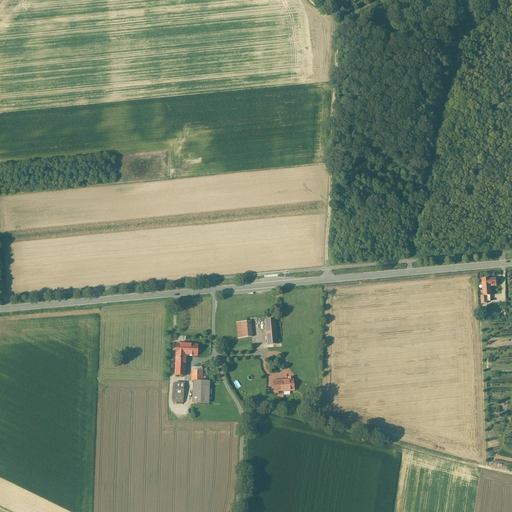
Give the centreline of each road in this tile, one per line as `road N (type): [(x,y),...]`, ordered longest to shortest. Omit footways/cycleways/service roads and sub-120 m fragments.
road 1 (track): [(327,279),(337,33),(345,20),(309,0)]
road 2 (secondary): [(511,263),(213,290)]
road 3 (track): [(511,472),(239,408)]
road 4 (track): [(410,272),(466,0)]
road 5 (unclassified): [(213,290),(221,373),(242,419),(236,511)]
road 6 (secondary): [(213,290),(0,309)]
